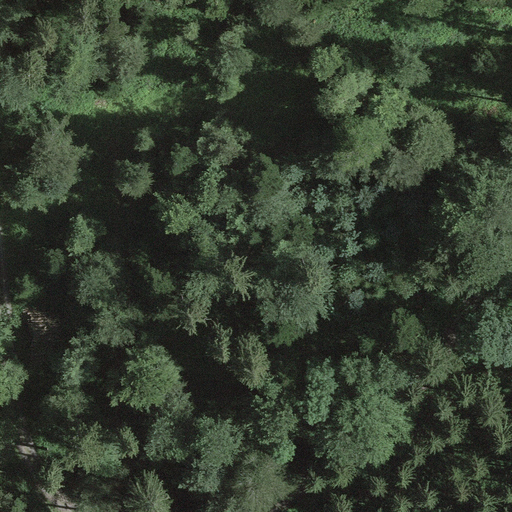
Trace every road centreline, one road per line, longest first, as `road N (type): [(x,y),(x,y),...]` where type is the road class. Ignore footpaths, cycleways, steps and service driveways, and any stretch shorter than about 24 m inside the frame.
road 1 (track): [(511,230),(390,415),(336,469),(247,511)]
road 2 (track): [(69,511),(47,496),(18,447),(0,312)]
